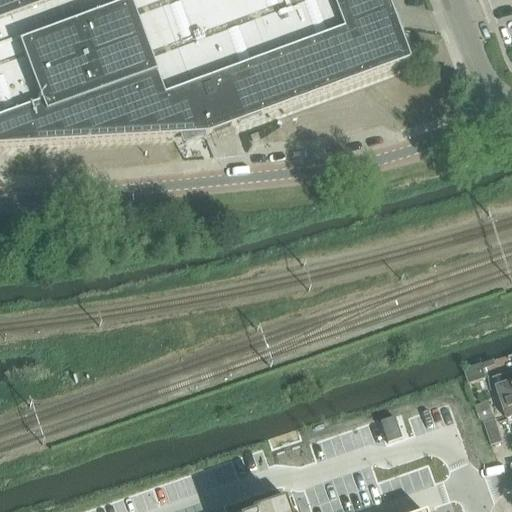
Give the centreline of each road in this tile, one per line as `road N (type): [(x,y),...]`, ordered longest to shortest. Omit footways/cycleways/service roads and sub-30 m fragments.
road 1 (residential): [(501,120),(352,167),(0,201)]
road 2 (residential): [(169,511),(273,475),(307,478),(442,442),(451,445),(464,487)]
road 3 (unclassified): [(501,120),(455,0)]
